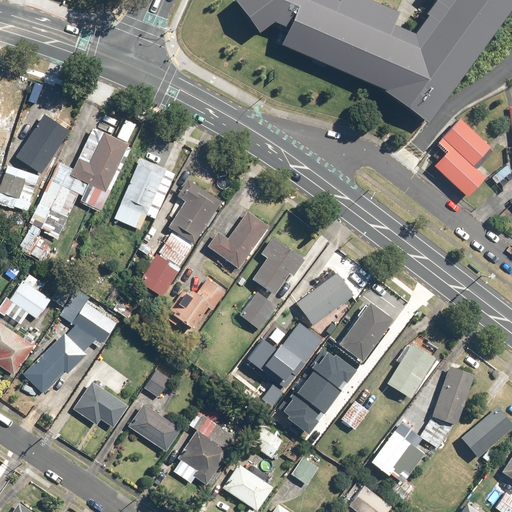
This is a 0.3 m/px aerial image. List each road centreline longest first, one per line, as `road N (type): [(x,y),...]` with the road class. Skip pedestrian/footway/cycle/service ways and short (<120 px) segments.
road 1 (secondary): [(134,70),(264,139),(511,324)]
road 2 (residential): [(0,428),(125,511)]
road 3 (secondary): [(0,23),(134,70)]
